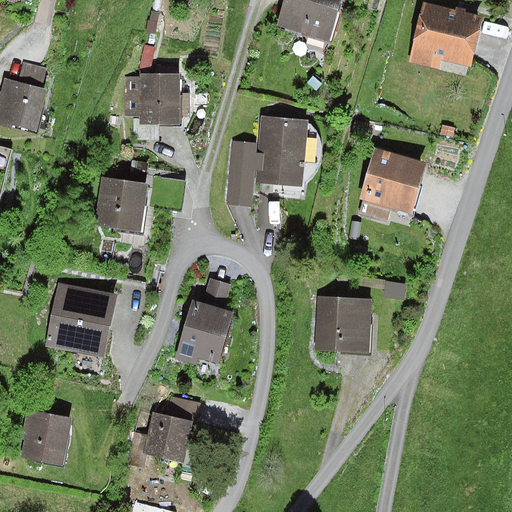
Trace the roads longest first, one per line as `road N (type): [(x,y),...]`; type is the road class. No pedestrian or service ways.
road 1 (residential): [(220,511),(246,457),(265,370),(259,273),(223,246),(185,255),(132,395)]
road 2 (residential): [(511,77),(434,331),(411,361)]
road 3 (residential): [(411,361),(297,511)]
road 4 (residential): [(411,361),(384,511)]
